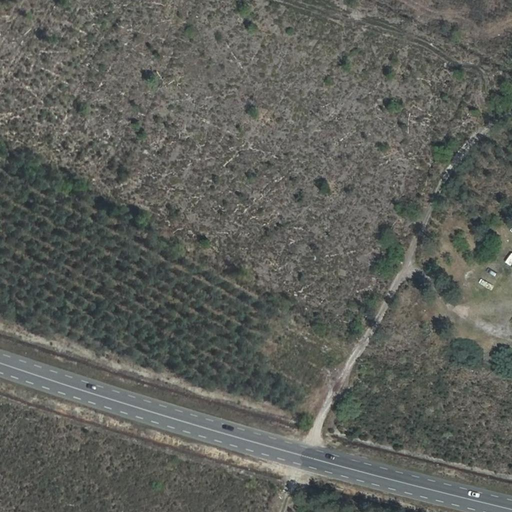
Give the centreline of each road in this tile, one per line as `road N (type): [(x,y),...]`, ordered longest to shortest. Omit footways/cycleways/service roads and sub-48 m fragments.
road 1 (secondary): [(0,363),(307,457),(511,509)]
road 2 (track): [(284,511),(403,282)]
